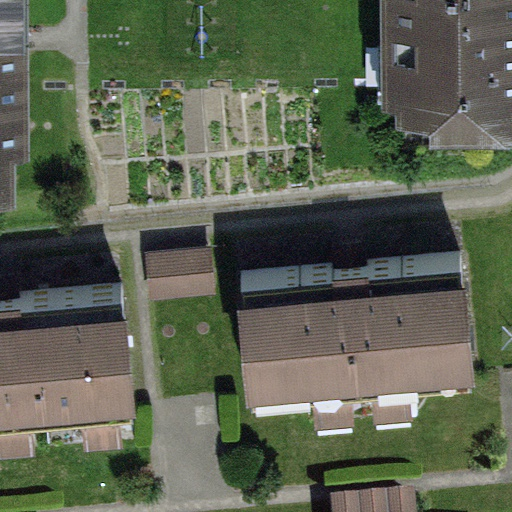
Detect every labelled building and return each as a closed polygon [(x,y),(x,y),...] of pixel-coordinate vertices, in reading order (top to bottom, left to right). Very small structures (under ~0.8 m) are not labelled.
[(0,0),(0,165),(38,165),(37,40),(36,0),(0,0)] [(511,0),(390,0),(392,114),(511,111),(511,0)] [(222,284),(218,235),(154,241),(158,289),(222,284)] [(450,259),(237,284),(248,384),(462,359),(450,259)] [(110,296),(0,306),(0,403),(119,392),(110,296)]
